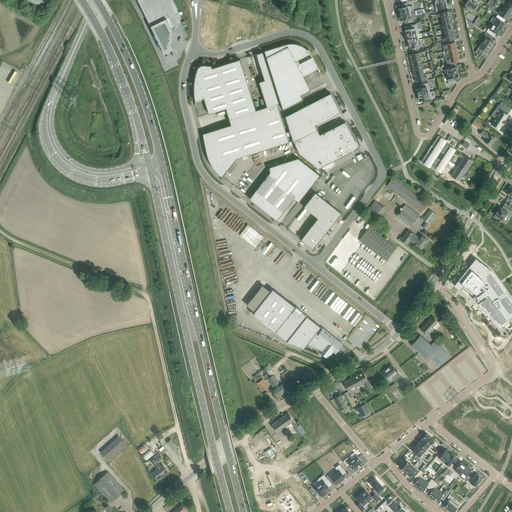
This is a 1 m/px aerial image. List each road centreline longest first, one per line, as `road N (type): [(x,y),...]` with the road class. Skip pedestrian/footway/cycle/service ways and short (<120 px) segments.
road 1 (unclassified): [(191,50),(218,54),(291,32),(320,50),(381,176),(315,265)]
road 2 (primary): [(243,511),(161,166)]
road 3 (primary): [(151,173),(230,511)]
road 4 (track): [(192,467),(148,300),(0,230)]
road 5 (tertiary): [(95,0),(46,106),(44,136),(60,165),(87,180),(151,173)]
road 6 (tertiary): [(315,265),(199,168),(182,93),(191,50)]
road 7 (tertiary): [(130,166),(78,165),(61,151),(51,125),(100,0)]
road 8 (residential): [(473,78),(432,134),(418,135),(386,0)]
road 9 (tertiary): [(149,511),(313,387)]
road 10 (primary): [(161,166),(130,68),(96,0)]
road 11 (tertiary): [(434,283),(511,153)]
road 12 (primary): [(82,0),(138,133)]
road 13 (unknown): [(276,234),(317,187),(340,198),(357,182),(371,191)]
